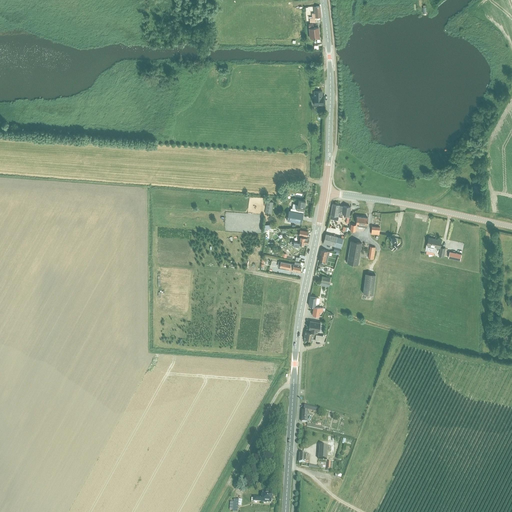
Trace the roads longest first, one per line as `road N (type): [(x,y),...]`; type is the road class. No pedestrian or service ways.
road 1 (secondary): [(284,511),(295,344),(324,192)]
road 2 (secondary): [(324,192),(330,93),(322,0)]
road 3 (tertiary): [(324,192),(511,226)]
road 4 (track): [(293,386),(276,393),(211,511)]
